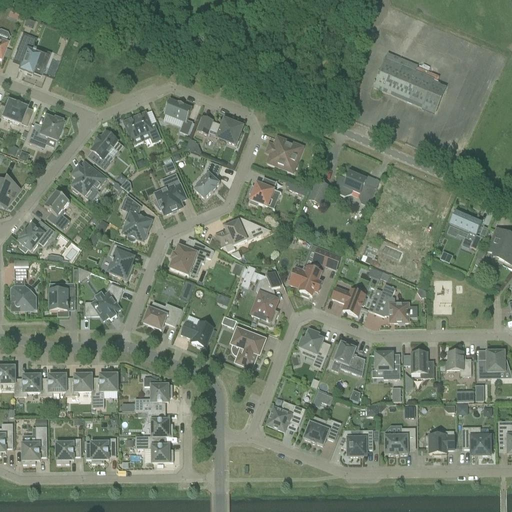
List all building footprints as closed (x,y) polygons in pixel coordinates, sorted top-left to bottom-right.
[(390,5),(382,31),(399,36),(407,9),(390,5)] [(26,21),(24,27),(33,30),(35,24),(26,21)] [(0,62),(1,63),(3,57),(6,51),(7,46),(9,40),(7,35),(0,32),(0,62)] [(18,52),(13,64),(21,67),(20,69),(18,73),(24,75),(23,76),(26,77),(26,76),(32,78),(33,76),(41,80),(44,72),(48,60),(35,55),(35,54),(32,53),(32,54),(27,52),(32,40),(23,37),(17,52),(18,52)] [(375,87),(373,90),(422,110),(435,116),(446,90),(445,89),(433,84),(434,81),(428,79),(415,74),(418,68),(388,55),(385,62),(385,61),(379,76),(375,85),(374,85),(374,87),(375,87)] [(180,135),(188,138),(193,125),(188,123),(192,111),(185,108),(185,107),(179,105),(178,105),(170,102),(167,109),(165,110),(164,114),(165,115),(164,117),(184,124),(180,135)] [(20,127),(27,129),(31,117),(25,115),(27,110),(20,107),(15,105),(8,103),(1,120),(20,127)] [(148,135),(153,146),(161,142),(156,131),(153,132),(146,115),(124,125),(131,143),(148,135)] [(31,136),(27,146),(31,147),(36,149),(38,145),(46,148),(54,151),(57,144),(57,142),(59,138),(60,138),(62,133),(61,132),(64,126),(61,125),(62,124),(54,121),(54,123),(52,122),(52,123),(48,122),(49,121),(46,119),(42,129),(34,126),(31,136)] [(217,140),(236,148),(243,129),(225,122),(222,128),(213,124),(213,123),(203,119),(197,134),(208,138),(208,136),(217,140)] [(95,165),(105,173),(111,166),(105,161),(118,144),(115,141),(116,140),(110,135),(109,137),(106,134),(101,140),(100,139),(95,146),(96,147),(91,153),(100,160),(95,165)] [(288,173),(293,175),(297,165),(303,150),(288,144),(277,140),(275,147),(269,145),(264,156),(270,159),(268,165),(288,173)] [(190,142),(186,152),(192,155),(196,146),(196,144),(190,142)] [(10,147),(7,156),(15,159),(18,151),(10,147)] [(175,148),(169,150),(172,156),(178,154),(175,148)] [(21,154),(18,161),(26,164),(29,157),(21,154)] [(178,156),(173,159),(175,164),(181,162),(178,156)] [(143,162),(136,165),(139,171),(145,168),(143,162)] [(86,200),(87,201),(87,202),(91,205),(99,195),(97,193),(106,182),(85,164),(80,170),(79,169),(72,179),(77,183),(71,190),(73,191),(72,192),(77,196),(78,195),(85,200),(86,200)] [(209,177),(195,192),(205,202),(212,194),(213,195),(216,191),(215,191),(220,186),(213,180),(215,177),(218,178),(222,168),(211,164),(207,174),(209,177)] [(163,169),(166,176),(175,172),(172,165),(163,169)] [(368,210),(369,210),(378,190),(377,190),(376,192),(365,187),(366,183),(349,175),(347,181),(346,181),(340,179),(333,194),(345,199),(351,197),(353,193),(360,196),(361,195),(372,200),(368,210)] [(121,176),(116,182),(122,187),(127,181),(121,176)] [(162,212),(165,218),(183,210),(180,205),(187,202),(180,186),(180,187),(176,177),(162,183),(166,192),(155,197),(158,203),(154,206),(160,213),(162,212)] [(249,206),(250,207),(250,206),(257,209),(258,206),(267,210),(271,200),(278,203),(280,196),(281,196),(281,195),(274,193),(277,185),(277,184),(276,185),(264,180),(265,180),(264,179),(260,190),(258,191),(252,188),(252,189),(253,189),(250,196),(253,197),(249,206)] [(0,208),(6,211),(23,190),(24,188),(23,188),(17,196),(12,192),(13,188),(4,184),(0,182),(0,208)] [(309,202),(321,207),(329,188),(317,183),(309,202)] [(290,189),(289,192),(298,196),(300,189),(291,186),(290,189)] [(393,187),(386,204),(414,216),(421,199),(393,187)] [(47,221),(63,234),(70,224),(63,218),(66,215),(63,213),(70,205),(57,195),(45,210),(51,215),(47,221),(47,222),(47,221)] [(131,245),(132,245),(134,245),(134,244),(135,244),(136,243),(137,242),(144,244),(144,243),(146,243),(148,238),(146,237),(147,236),(152,224),(137,218),(140,209),(141,210),(142,210),(128,198),(126,200),(125,200),(121,212),(128,215),(125,222),(128,225),(123,236),(128,238),(128,240),(128,242),(129,243),(129,244),(130,244),(131,245)] [(470,250),(476,252),(482,240),(477,238),(482,226),(477,224),(478,223),(475,222),(475,223),(456,214),(450,228),(450,229),(451,227),(469,235),(467,241),(466,241),(465,240),(461,248),(469,251),(470,250)] [(95,217),(90,223),(96,227),(100,222),(95,217)] [(225,249),(228,255),(235,252),(234,249),(247,243),(246,239),(264,231),(241,220),(235,223),(236,225),(225,230),(226,233),(215,238),(221,251),(225,249)] [(102,222),(97,230),(101,233),(106,225),(102,222)] [(19,250),(26,255),(28,252),(31,255),(39,245),(43,248),(54,235),(41,224),(36,230),(32,227),(27,234),(26,233),(20,241),(21,242),(19,245),(22,247),(19,250)] [(296,227),(293,234),(302,238),(305,231),(306,229),(297,225),(296,227)] [(499,261),(511,266),(511,240),(509,239),(510,238),(504,235),(503,237),(496,234),(488,253),(501,258),(499,261)] [(93,237),(90,244),(96,246),(99,239),(93,237)] [(189,278),(195,263),(204,267),(206,260),(211,262),(214,254),(195,243),(193,243),(192,243),(188,253),(179,249),(175,257),(174,256),(172,262),(173,263),(170,271),(189,278)] [(120,280),(127,283),(132,272),(130,271),(134,261),(128,259),(130,254),(131,254),(131,253),(114,247),(110,258),(115,260),(109,275),(120,280)] [(292,274),(289,283),(291,283),(290,287),(301,291),(299,294),(302,295),(302,298),(309,300),(309,298),(312,299),(314,294),(315,292),(319,293),(322,286),(318,285),(321,276),(320,275),(323,267),(336,273),(341,260),(318,252),(311,268),(306,266),(302,274),(296,271),(295,275),(292,274)] [(440,262),(449,266),(453,259),(443,254),(440,262)] [(474,267),(480,269),(483,263),(477,260),(474,267)] [(236,266),(234,271),(242,274),(244,269),(236,266)] [(244,281),(241,289),(248,292),(251,286),(250,286),(251,284),(255,286),(259,277),(254,275),(256,271),(249,268),(247,272),(245,271),(241,280),(244,281)] [(78,284),(78,285),(80,284),(80,285),(91,277),(90,277),(92,276),(78,270),(78,272),(78,284)] [(15,315),(34,315),(37,312),(37,300),(26,289),(25,289),(25,281),(27,281),(27,272),(14,272),(15,289),(13,289),(11,292),(11,311),(15,315)] [(273,292),(280,289),(274,275),(266,279),(267,281),(260,283),(256,294),(259,300),(251,319),(260,322),(258,326),(271,331),(272,331),(273,331),(274,330),(276,326),(275,325),(279,315),(275,313),(279,303),(273,301),(275,296),(273,292)] [(383,275),(381,282),(387,284),(389,278),(383,275)] [(186,284),(180,299),(188,302),(194,287),(186,284)] [(50,293),(49,293),(50,314),(68,314),(68,310),(69,310),(69,308),(68,308),(68,302),(76,302),(75,289),(75,286),(61,286),(62,293),(50,293)] [(100,319),(104,324),(109,320),(111,323),(117,318),(115,316),(121,312),(117,307),(123,292),(124,293),(124,291),(111,286),(110,287),(111,288),(108,295),(108,296),(103,299),(102,297),(96,301),(97,303),(93,306),(92,306),(86,306),(86,305),(84,305),(85,320),(86,320),(86,319),(100,319)] [(398,326),(398,327),(405,327),(405,326),(409,326),(409,320),(417,320),(417,310),(409,310),(409,307),(395,307),(395,301),(392,300),(396,291),(385,287),(374,316),(384,320),(385,319),(390,319),(390,326),(398,326)] [(343,313),(358,319),(362,308),(364,309),(367,302),(365,301),(366,298),(351,292),(350,295),(336,290),(332,301),(345,307),(343,313)] [(419,291),(417,295),(421,301),(426,300),(426,293),(419,291)] [(143,326),(161,333),(164,325),(175,330),(182,313),(167,307),(164,312),(160,311),(159,315),(149,311),(149,313),(147,312),(145,318),(146,318),(143,326)] [(231,322),(228,329),(234,331),(236,324),(231,322)] [(185,328),(181,338),(192,342),(191,345),(196,347),(197,349),(202,351),(204,350),(206,350),(209,341),(214,330),(199,325),(198,329),(186,324),(185,328)] [(236,366),(252,372),(259,353),(261,354),(266,343),(238,332),(232,348),(233,348),(231,352),(232,356),(235,359),(238,360),(236,366)] [(312,369),(321,373),(327,357),(331,348),(322,345),(323,342),(318,340),(319,337),(309,333),(306,342),(303,340),(299,350),(317,357),(312,369)] [(340,371),(362,380),(365,363),(357,359),(356,360),(353,359),(356,351),(354,350),(354,348),(350,347),(348,348),(341,346),(335,363),(342,366),(340,371)] [(460,373),(460,379),(471,379),(471,362),(464,363),(463,356),(455,356),(454,354),(451,354),(449,356),(448,356),(448,365),(446,365),(446,373),(460,373)] [(383,373),(384,383),(400,383),(400,367),(393,367),(393,356),(385,357),(384,355),(378,355),(378,357),(376,357),(376,364),(374,364),(374,371),(376,371),(376,374),(383,373)] [(478,363),(478,382),(491,382),(491,380),(499,380),(499,375),(510,375),(511,381),(511,379),(507,363),(506,363),(504,363),(504,355),(487,355),(487,363),(478,363)] [(411,358),(403,358),(404,369),(411,369),(411,376),(421,376),(421,382),(435,381),(435,377),(434,367),(428,367),(428,356),(411,356),(411,358)] [(0,390),(2,391),(2,387),(15,387),(15,382),(15,366),(2,366),(2,370),(0,369),(0,390)] [(91,395),(92,411),(104,411),(104,395),(118,395),(118,383),(117,373),(105,374),(105,377),(100,377),(100,381),(92,381),(92,395),(91,395)] [(15,387),(15,400),(27,400),(27,396),(40,395),(41,395),(40,382),(41,382),(41,374),(28,375),(28,378),(23,378),(24,382),(15,382),(15,387)] [(40,395),(40,399),(53,399),(53,395),(66,395),(66,381),(66,374),(54,374),(54,378),(49,378),(49,381),(41,382),(40,382),(41,395),(40,395)] [(66,395),(66,399),(79,399),(79,395),(91,395),(92,395),(92,381),(92,374),(79,374),(79,378),(75,378),(75,381),(66,381),(66,395)] [(135,402),(135,415),(138,415),(148,415),(148,414),(166,414),(166,405),(169,405),(169,401),(173,401),(172,388),(168,388),(151,381),(144,381),(144,389),(151,389),(152,402),(135,402)] [(313,382),(310,389),(316,392),(320,384),(313,382)] [(392,391),(393,405),(401,404),(400,391),(392,391)] [(350,402),(359,405),(360,395),(353,393),(350,402)] [(318,403),(330,409),(333,400),(321,395),(318,403)] [(466,395),(466,404),(474,404),(474,395),(466,395)] [(284,404),(281,413),(274,410),(273,414),(272,413),(269,419),(271,419),(267,428),(285,435),(289,424),(299,428),(306,412),(295,408),(284,404)] [(457,407),(457,418),(468,417),(468,406),(457,407)] [(367,409),(367,419),(378,419),(377,408),(367,409)] [(404,410),(404,421),(415,421),(415,410),(404,410)] [(138,415),(138,420),(148,420),(148,427),(152,427),(152,440),(166,440),(173,440),(173,427),(169,427),(169,423),(166,423),(166,414),(148,414),(148,415),(138,415)] [(316,447),(323,449),(327,441),(334,444),(341,427),(328,422),(325,431),(310,426),(304,442),(311,444),(311,445),(312,446),(315,447),(316,447)] [(0,458),(1,459),(1,455),(6,455),(6,452),(13,451),(13,427),(2,427),(2,432),(0,432),(0,458)] [(511,427),(500,428),(500,445),(508,445),(508,458),(511,457),(511,427)] [(23,446),(23,468),(36,467),(36,464),(40,463),(40,460),(47,460),(47,430),(36,430),(36,446),(23,446)] [(488,432),(481,432),(481,430),(462,431),(462,452),(471,452),(472,458),(490,458),(490,439),(488,439),(488,432)] [(394,459),(395,459),(395,458),(398,458),(399,459),(399,458),(408,458),(408,453),(415,453),(415,432),(401,432),(401,439),(385,439),(385,458),(394,458),(394,459)] [(345,434),(339,449),(348,453),(348,460),(360,460),(360,459),(364,459),(364,460),(366,460),(366,453),(373,453),(373,443),(373,433),(363,434),(363,441),(351,441),(351,434),(345,434)] [(432,458),(432,459),(447,459),(447,458),(446,453),(454,453),(454,434),(439,434),(439,439),(425,439),(425,438),(425,449),(426,449),(426,448),(429,448),(429,457),(433,457),(433,458),(432,458)] [(152,440),(136,440),(136,452),(145,452),(152,452),(152,465),(152,466),(174,466),(173,453),(169,453),(166,453),(166,448),(166,440),(152,440)] [(92,462),(92,467),(104,467),(104,463),(109,463),(109,459),(116,459),(116,441),(105,442),(105,445),(86,446),(86,463),(92,462)] [(57,446),(57,467),(70,467),(70,463),(74,463),(74,460),(82,460),(81,442),(70,442),(70,446),(57,446)]
